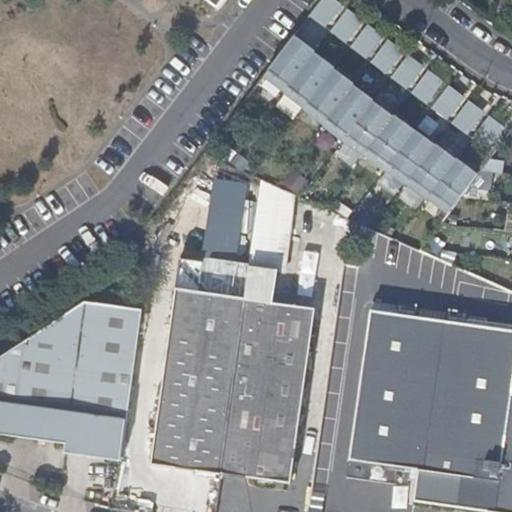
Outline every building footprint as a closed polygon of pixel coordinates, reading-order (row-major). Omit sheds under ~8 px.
[(320,0),(308,22),(369,55),(383,30),(328,0),(320,0)] [(319,45),(297,29),(267,70),(288,86),(318,47),(319,45)] [(386,70),(401,51),(390,42),(375,61),(386,70)] [(338,62),(318,47),(288,86),(288,87),(308,103),(337,64),(338,62)] [(357,80),(337,64),(308,103),(307,105),(326,122),(356,82),(357,80)] [(376,98),(356,82),(326,122),(325,122),(345,139),(375,99),(376,98)] [(453,115),(465,97),(452,88),(439,107),(453,115)] [(394,116),(375,99),(345,139),(365,155),(365,154),(394,116)] [(452,122),(468,135),(486,112),(470,100),(452,122)] [(395,114),(394,116),(365,154),(385,171),(386,169),(415,131),(395,114)] [(494,145),(506,126),(490,115),(477,134),(494,145)] [(416,130),(415,131),(386,169),(405,186),(406,185),(435,145),(416,130)] [(436,144),(435,145),(406,185),(426,200),(427,199),(456,160),(436,144)] [(457,159),(456,160),(427,199),(448,214),(462,196),(478,175),(457,159)] [(245,297),(177,286),(150,463),(221,474),(244,308),(245,297)] [(249,309),(244,308),(221,474),(290,484),(317,307),(248,297),(249,309)] [(143,308),(86,300),(0,357),(0,432),(67,442),(66,452),(122,459),(143,308)] [(511,511),(511,328),(371,308),(350,459),(419,468),(415,499),(504,511),(511,511)] [(395,487),(390,511),(405,511),(409,489),(395,487)]
